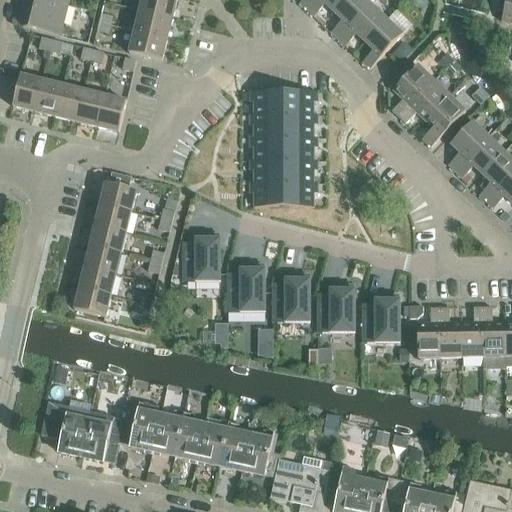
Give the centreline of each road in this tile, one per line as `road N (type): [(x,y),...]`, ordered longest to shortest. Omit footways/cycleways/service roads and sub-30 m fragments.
road 1 (residential): [(448,195),(365,121),(364,96),(316,58),(296,55),(252,59),(203,92),(139,164),(74,154),(51,174)]
road 2 (residential): [(0,384),(51,174)]
road 3 (residential): [(448,270),(250,228)]
road 4 (residential): [(192,511),(0,472)]
